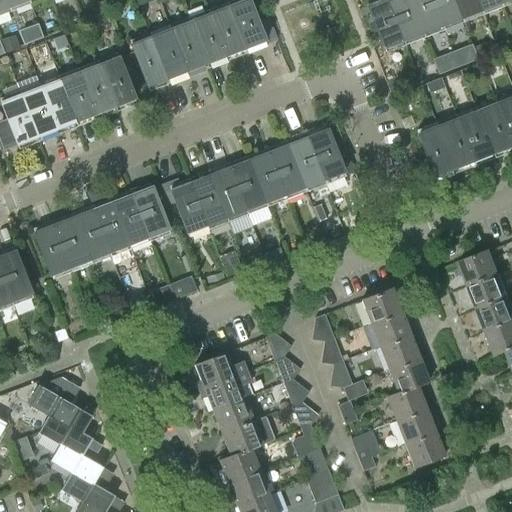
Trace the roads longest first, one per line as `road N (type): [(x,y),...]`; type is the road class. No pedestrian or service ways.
road 1 (residential): [(0,206),(320,82),(346,92),(406,232)]
road 2 (residential): [(187,511),(138,382),(146,345),(159,331),(406,232)]
